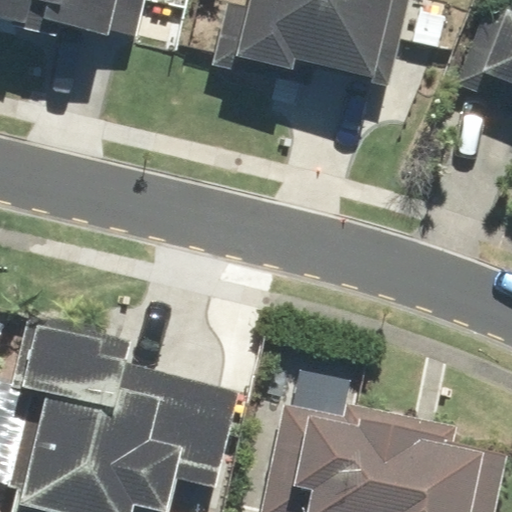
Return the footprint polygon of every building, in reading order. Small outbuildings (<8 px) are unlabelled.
[(0,0),(0,26),(22,30),(25,17),(112,34),(118,0),(0,0)] [(386,86),(404,0),(249,0),(248,8),(225,3),(211,69),(284,85),(288,65),(386,86)] [(511,0),(489,0),(457,83),(511,104),(511,0)] [(215,489),(238,390),(121,364),(127,338),(27,316),(11,388),(27,392),(0,511),(138,511),(139,510),(145,511),(161,511),(169,479),(215,489)] [(341,417),(283,404),(259,511),(489,511),(502,452),(454,442),(457,426),(345,401),(341,417)]
